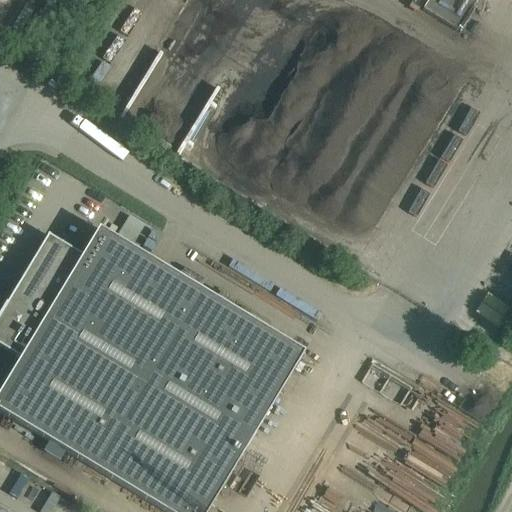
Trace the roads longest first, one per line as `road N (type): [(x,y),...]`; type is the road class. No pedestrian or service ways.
road 1 (unclassified): [(456,382),(16,98)]
road 2 (unknown): [(358,319),(252,511)]
